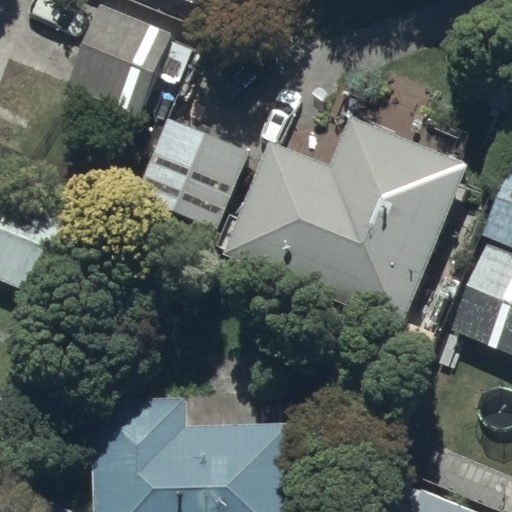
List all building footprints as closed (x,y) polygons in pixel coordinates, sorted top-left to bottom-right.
[(180,28),(102,0),(71,86),(149,114),(180,28)] [(252,145),(162,111),(131,192),(221,227),(252,145)] [(336,163),(273,139),(230,252),(409,323),(472,160),(353,116),(336,163)] [(478,229),(487,233),(511,242),(511,154),(509,153),(478,229)] [(102,214),(19,182),(0,232),(0,275),(67,302),(102,214)] [(511,248),(490,239),(455,327),(511,349),(511,248)] [(189,393),(93,395),(95,511),(300,511),(299,423),(189,425),(189,393)] [(72,511),(74,508),(5,479),(0,490),(0,511),(72,511)] [(487,511),(428,485),(415,511),(487,511)]
